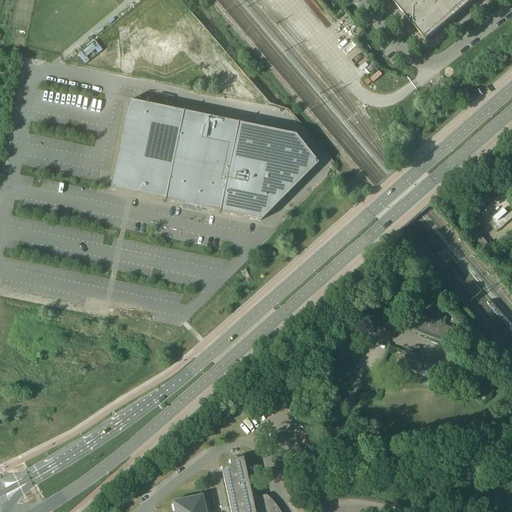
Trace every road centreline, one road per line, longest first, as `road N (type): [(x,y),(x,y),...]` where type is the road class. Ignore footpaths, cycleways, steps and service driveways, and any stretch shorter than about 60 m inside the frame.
road 1 (primary): [(511,88),(118,427),(2,493)]
road 2 (primary): [(38,511),(133,445),(511,112)]
road 3 (unclassified): [(0,229),(33,75),(45,68),(118,82)]
road 4 (unclassified): [(357,0),(403,55),(429,65),(511,8)]
